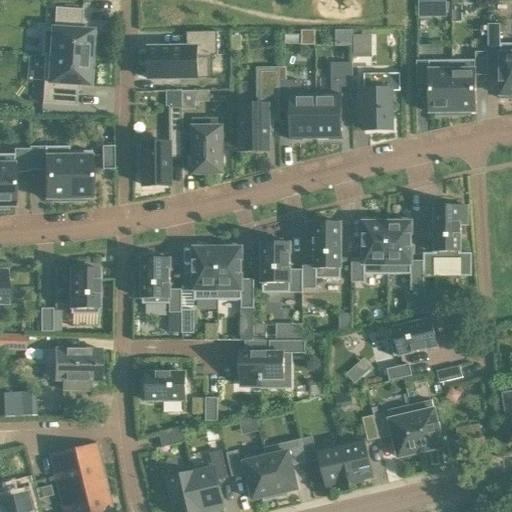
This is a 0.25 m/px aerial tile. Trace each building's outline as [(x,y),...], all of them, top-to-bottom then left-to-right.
[(446,3),(419,2),(419,16),(445,16),(446,3)] [(40,56),(45,57),(45,55),(90,59),(91,46),(94,47),(95,32),(82,31),(83,24),(81,24),(82,10),(55,8),(53,29),(42,28),(40,56)] [(487,46),(499,46),(499,23),(487,23),(487,46)] [(209,55),(212,55),(217,55),(217,32),(187,32),(187,44),(187,48),(180,48),(149,48),(149,79),(197,79),(210,79),(209,55)] [(241,36),(231,36),(232,50),(241,50),(241,36)] [(371,58),(370,37),(354,37),(354,58),(371,58)] [(511,43),(500,44),(500,53),(501,99),(511,99),(511,43)] [(452,61),(453,116),(469,116),(469,113),(476,112),(476,76),(488,75),(488,52),(476,52),(476,60),(452,61)] [(89,71),(90,59),(45,55),(45,57),(41,104),(75,106),(76,92),(78,92),(79,85),(91,86),(92,71),(89,71)] [(453,116),(452,61),(417,61),(417,84),(429,84),(429,113),(436,113),(436,116),(453,116)] [(316,96),(317,140),(342,139),(341,87),(352,87),(352,63),(331,64),(332,96),(316,96)] [(279,82),(279,68),(275,68),(275,71),(260,72),(260,107),(241,107),(242,150),(268,150),(268,132),(272,132),(272,123),(280,122),(280,112),(279,82)] [(393,131),(392,91),(400,91),(400,74),(364,74),(364,131),(393,131)] [(317,140),(316,96),(300,96),(300,81),(279,82),(280,112),(291,112),(291,140),(317,140)] [(182,91),(182,107),(183,110),(193,109),(193,91),(182,91)] [(183,157),(183,110),(182,107),(170,107),(170,144),(144,144),(145,186),(171,186),(171,158),(183,157)] [(195,173),(222,173),(221,120),(195,120),(195,173)] [(102,170),(114,170),(114,146),(101,146),(102,170)] [(29,147),(29,149),(29,170),(44,170),(45,199),(52,199),(52,202),(68,202),(68,152),(69,152),(69,147),(29,147)] [(29,173),(29,170),(29,149),(14,149),(14,154),(0,154),(0,210),(7,210),(7,207),(15,206),(14,173),(29,173)] [(92,151),(69,152),(68,152),(68,202),(85,202),(85,199),(92,199),(92,151)] [(424,253),(424,261),(424,276),(437,276),(437,263),(458,263),(459,277),(472,277),(472,254),(460,254),(460,235),(461,235),(461,226),(465,226),(465,206),(435,206),(435,253),(424,253)] [(352,259),(352,282),(364,282),(364,274),(388,274),(388,222),(381,222),(381,219),(364,219),(364,259),(352,259)] [(388,222),(388,274),(411,274),(411,290),(424,290),(424,276),(424,261),(411,261),(411,219),(394,219),(394,222),(388,222)] [(303,270),(303,289),(316,289),(316,279),(340,279),(340,256),(341,256),(341,240),(340,240),(340,223),(310,223),(310,242),(314,242),(314,251),(316,251),(316,266),(303,266),(303,270)] [(263,293),(303,293),(303,289),(303,270),(290,270),(290,243),(282,243),(282,240),(266,240),(266,243),(262,243),(262,262),(262,278),(263,278),(263,293)] [(218,248),(218,300),(242,300),(242,309),(254,309),(254,279),(242,279),(242,245),(224,245),(224,248),(218,248)] [(218,300),(218,248),(194,248),(194,300),(218,300)] [(170,313),(182,313),(182,290),(170,290),(170,259),(163,259),(163,255),(146,255),(146,259),(143,259),(143,304),(170,304),(170,313)] [(73,266),(73,269),(70,269),(70,315),(97,315),(97,269),(90,269),(90,266),(73,266)] [(52,309),(40,309),(40,332),(52,332),(52,309)] [(194,310),(182,310),(182,334),(194,333),(194,310)] [(440,339),(436,323),(432,323),(431,320),(388,330),(394,357),(413,352),(413,353),(427,350),(427,349),(438,347),(436,340),(440,339)] [(0,335),(0,349),(24,350),(24,336),(0,335)] [(305,354),(305,342),(269,341),(269,354),(267,354),(267,353),(253,353),(253,354),(240,354),(239,385),(261,385),(261,382),(263,382),(263,380),(284,380),(284,354),(305,354)] [(43,365),(101,366),(101,350),(55,349),(55,351),(43,350),(43,365)] [(354,382),(369,367),(360,358),(345,373),(354,382)] [(409,364),(387,370),(389,382),(412,376),(409,364)] [(100,382),(101,366),(43,365),(42,379),(54,379),(54,381),(62,381),(62,390),(89,391),(89,382),(100,382)] [(460,366),(437,372),(439,383),(463,378),(460,366)] [(187,373),(146,373),(146,381),(143,381),(143,398),(146,398),(146,401),(187,401),(187,373)] [(3,393),(3,416),(3,418),(36,417),(35,392),(3,393)] [(218,398),(206,398),(205,421),(218,421),(218,398)] [(410,406),(421,453),(443,447),(432,401),(410,406)] [(421,453),(410,406),(388,411),(398,458),(421,453)] [(384,413),(373,416),(379,439),(390,437),(384,413)] [(379,439),(373,416),(362,418),(368,442),(379,439)] [(459,441),(483,437),(481,424),(456,428),(459,441)] [(185,441),(183,430),(159,435),(162,447),(185,441)] [(312,437),(301,440),(306,463),(318,460),(312,437)] [(263,448),(264,453),(265,453),(276,499),(288,496),(287,492),(297,490),(292,466),(306,463),(301,440),(263,448)] [(364,441),(341,446),(351,485),(363,482),(363,480),(372,478),(364,441)] [(113,511),(113,509),(112,509),(96,443),(49,455),(63,511),(113,511)] [(319,451),(328,488),(337,486),(338,488),(351,485),(341,446),(319,451)] [(237,451),(226,453),(232,477),(243,474),(237,451)] [(265,453),(264,453),(243,458),(253,500),(263,498),(264,502),(276,499),(265,453)] [(200,511),(227,504),(216,456),(189,462),(200,511)] [(193,511),(200,511),(189,462),(161,469),(171,511),(193,511)] [(50,486),(40,489),(43,498),(52,496),(50,486)] [(3,511),(30,511),(26,495),(0,501),(0,503),(2,503),(3,511)]
